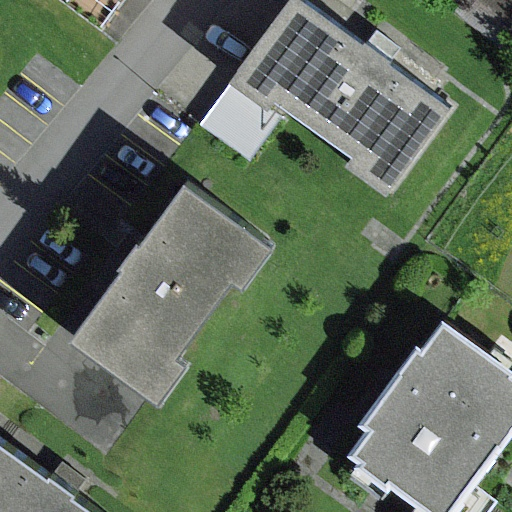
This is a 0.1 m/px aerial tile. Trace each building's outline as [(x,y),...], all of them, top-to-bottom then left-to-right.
[(439,98),(296,0),(282,0),(230,76),(382,181),(439,98)] [(511,0),(469,0),(459,16),(511,50),(511,0)] [(270,239),(192,180),(76,335),(154,393),(270,239)] [(457,511),(511,432),(511,381),(433,328),(340,465),(409,511),(457,511)] [(106,511),(0,428),(0,511),(106,511)]
